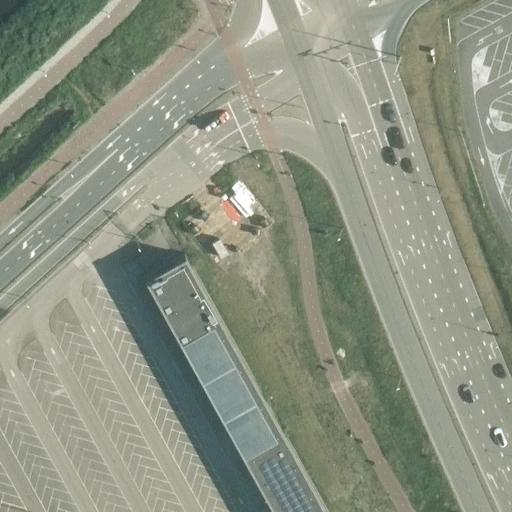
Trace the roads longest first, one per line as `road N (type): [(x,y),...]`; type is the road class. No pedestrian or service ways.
road 1 (primary): [(309,71),(405,343),(478,511)]
road 2 (primary): [(511,447),(432,261),(355,40)]
road 3 (unclassified): [(0,308),(180,151),(309,71)]
road 4 (unclassified): [(156,121),(145,144),(0,275)]
road 5 (unclassified): [(156,121),(120,136),(0,243)]
road 6 (unclassified): [(290,30),(156,121)]
